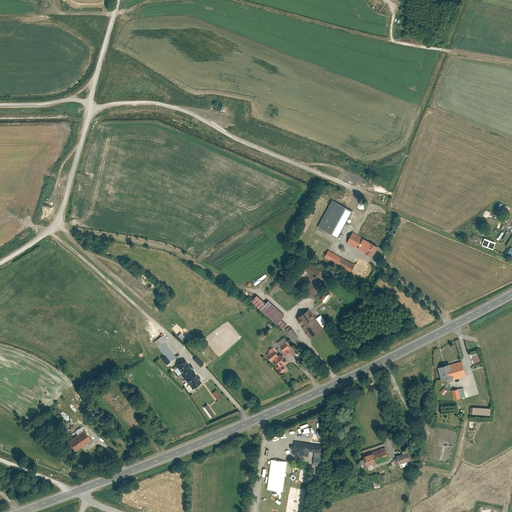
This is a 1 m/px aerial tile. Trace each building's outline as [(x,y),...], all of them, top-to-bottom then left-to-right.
[(353,212),(332,200),(318,227),(338,238),(353,212)] [(353,233),(347,243),(373,258),(379,247),(353,233)] [(329,251),(325,258),(351,273),(355,265),(329,251)] [(331,295),(326,291),(320,299),(325,303),(331,295)] [(257,295),(251,302),(283,330),(287,326),(281,320),(285,316),(268,301),(266,303),(257,295)] [(306,312),(297,319),(310,337),(323,329),(313,315),(310,318),(306,312)] [(322,327),(327,324),(321,315),(316,318),(322,327)] [(292,340),(298,336),(291,327),(286,331),(292,340)] [(177,336),(183,341),(186,338),(180,332),(177,336)] [(177,357),(165,342),(168,339),(164,334),(154,342),(165,355),(161,358),(167,365),(177,357)] [(276,344),(286,354),(288,352),(292,356),(296,353),(282,338),(276,344)] [(268,352),(265,354),(272,363),(273,362),(277,367),(276,367),(280,373),(283,373),(285,371),(285,369),(283,366),(288,362),(281,353),(279,354),(272,346),(267,351),(268,352)] [(477,351),(469,354),(473,365),(481,362),(477,351)] [(204,363),(197,356),(193,359),(201,367),(204,363)] [(193,389),(202,382),(186,359),(176,365),(193,389)] [(450,363),(437,366),(442,380),(446,379),(448,383),(453,381),(453,380),(466,376),(462,361),(450,364),(450,363)] [(463,387),(451,390),(453,399),(465,397),(463,387)] [(223,396),(217,389),(212,392),(219,400),(223,396)] [(215,414),(208,404),(203,407),(211,417),(215,414)] [(491,407),(472,406),(472,414),(491,415),(491,407)] [(61,423),(62,427),(70,423),(64,410),(61,412),(65,421),(61,423)] [(91,441),(81,426),(75,430),(72,426),(68,429),(73,437),(68,440),(75,451),(81,446),(82,447),(91,441)] [(299,456),(308,457),(309,452),(323,454),(324,445),(294,441),(294,446),(291,445),(290,450),(293,450),(293,455),(296,455),(295,457),(298,458),(299,456)] [(389,459),(385,447),(373,451),(373,452),(363,455),(364,458),(366,463),(367,465),(376,462),(377,464),(389,459)] [(408,451),(396,455),(399,464),(411,459),(408,451)]
